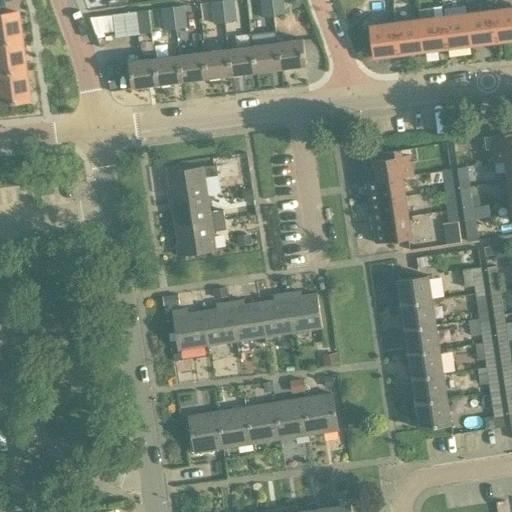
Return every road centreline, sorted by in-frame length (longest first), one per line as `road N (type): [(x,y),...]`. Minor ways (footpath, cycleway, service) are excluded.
road 1 (residential): [(158,494),(114,206)]
road 2 (residential): [(103,133),(358,96)]
road 3 (residential): [(158,494),(10,442),(0,374)]
road 4 (residential): [(358,96),(511,77)]
road 5 (residential): [(402,511),(405,494),(428,476),(511,464)]
